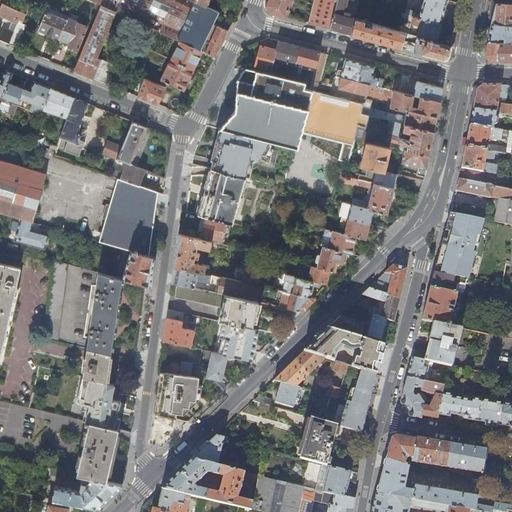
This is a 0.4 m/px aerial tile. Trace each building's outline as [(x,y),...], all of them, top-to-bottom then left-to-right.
[(83,75),(93,79),(102,60),(97,58),(108,31),(116,12),(121,0),(90,0),(101,5),(74,71),(83,75)] [(212,24),(218,12),(205,6),(191,0),(121,0),(116,12),(180,41),(200,50),(206,37),(211,40),(209,44),(206,42),(203,51),(215,57),(224,40),(228,31),(217,26),(212,24)] [(285,17),(292,0),(291,0),(268,0),(267,5),(270,13),(285,17)] [(336,0),(313,0),(312,8),(318,9),(314,24),(323,27),(329,29),(336,0)] [(344,12),(347,0),(336,0),(329,29),(339,31),(351,34),(355,19),(349,17),(350,14),(344,12)] [(441,24),(447,0),(423,0),(419,15),(416,14),(415,11),(406,9),(405,13),(405,14),(410,15),(441,24)] [(0,15),(11,21),(17,24),(18,22),(22,23),(26,14),(0,1),(0,15)] [(511,2),(495,1),(493,13),(491,22),(511,23),(511,2)] [(38,30),(60,39),(67,22),(70,13),(57,8),(58,6),(50,3),(38,30)] [(311,24),(314,24),(318,9),(312,8),(308,23),(311,24)] [(436,42),(441,24),(410,15),(405,14),(405,13),(403,13),(402,17),(408,19),(407,22),(410,23),(419,26),(417,36),(436,42)] [(363,25),(364,21),(355,19),(351,34),(378,42),(401,48),(405,33),(374,24),(372,28),(363,25)] [(8,30),(14,32),(17,24),(11,21),(8,30)] [(26,25),(22,23),(18,22),(17,24),(14,32),(9,44),(17,48),(26,25)] [(77,26),(67,22),(60,39),(70,43),(68,46),(77,50),(87,26),(78,23),(77,26)] [(511,41),(511,23),(491,22),(489,31),(487,40),(511,41)] [(4,28),(0,37),(0,40),(9,44),(14,32),(8,30),(4,28)] [(407,46),(406,49),(413,51),(442,59),(449,54),(451,46),(436,42),(417,36),(407,34),(406,38),(410,39),(409,40),(410,41),(410,42),(408,41),(407,42),(406,42),(406,43),(405,43),(404,45),(407,46)] [(278,41),(267,38),(262,41),(261,46),(276,50),(278,41)] [(511,41),(487,40),(486,47),(484,53),(489,60),(511,60),(511,41)] [(193,70),(203,51),(200,50),(180,41),(171,59),(193,70)] [(278,41),(276,50),(274,57),(273,60),(295,66),(295,63),(296,59),(300,47),(283,42),(278,41)] [(269,74),(272,65),(273,60),(274,57),(276,50),(261,46),(260,45),(255,66),(266,69),(265,73),(269,74)] [(314,68),(319,52),(312,50),(308,49),(300,47),(296,59),(295,63),(314,68)] [(310,85),(309,89),(315,91),(321,69),(325,54),(319,52),(314,68),(313,72),(310,85)] [(183,91),(193,70),(171,59),(161,80),(183,91)] [(356,81),(361,64),(344,59),(341,71),(338,70),(336,70),(335,77),(339,78),(337,87),(338,89),(366,96),(366,95),(369,85),(356,81)] [(107,84),(115,66),(102,60),(93,79),(107,84)] [(372,74),(374,67),(361,64),(356,81),(369,85),(376,87),(378,78),(373,77),(372,74)] [(265,73),(248,68),(239,80),(236,112),(221,128),(268,141),(293,147),(299,149),(303,134),(315,91),(309,89),(303,88),(305,84),(305,83),(291,80),(269,74),(265,73)] [(0,78),(0,98),(2,99),(9,82),(12,73),(5,70),(2,79),(0,78)] [(397,92),(402,74),(395,72),(389,90),(397,92)] [(402,74),(397,92),(404,93),(409,76),(402,74)] [(145,79),(138,97),(157,105),(165,88),(145,79)] [(9,82),(2,99),(0,104),(0,108),(14,115),(17,106),(23,88),(9,82)] [(17,106),(41,115),(43,110),(51,88),(41,84),(34,82),(30,91),(23,88),(17,106)] [(421,98),(439,102),(440,95),(441,88),(416,82),(412,95),(421,98)] [(386,95),(387,89),(376,87),(369,85),(366,95),(385,100),(386,95)] [(475,99),(472,109),(496,113),(496,108),(498,97),(506,98),(508,85),(483,85),(477,90),(475,99)] [(66,95),(51,88),(43,110),(61,116),(60,118),(62,119),(63,117),(67,118),(74,98),(66,95)] [(403,124),(433,132),(436,117),(439,102),(421,98),(412,95),(404,93),(397,92),(389,90),(387,89),(386,95),(392,96),(389,108),(405,112),(404,117),(403,124)] [(364,104),(315,91),(303,134),(343,144),(339,161),(342,162),(348,163),(349,160),(355,140),(358,127),(364,129),(367,116),(361,114),(364,104)] [(60,137),(67,139),(63,150),(78,156),(81,149),(82,149),(85,142),(79,140),(80,136),(78,132),(88,104),(74,98),(67,118),(60,137)] [(364,104),(361,114),(367,116),(378,118),(389,121),(395,122),(397,115),(370,108),(372,101),(365,99),(364,104)] [(500,109),(500,113),(511,115),(511,108),(511,104),(501,103),(500,109)] [(471,117),(469,125),(493,129),(494,124),(496,123),(497,123),(498,118),(497,117),(495,116),(496,113),(472,109),(471,117)] [(395,122),(403,124),(404,117),(397,115),(395,122)] [(367,116),(364,129),(375,131),(378,118),(367,116)] [(130,164),(145,127),(142,126),(131,121),(121,147),(116,159),(126,163),(130,164)] [(406,151),(428,157),(431,144),(433,132),(403,124),(395,122),(389,121),(384,141),(399,144),(407,146),(406,151)] [(467,136),(465,146),(494,152),(505,153),(506,148),(486,145),(488,138),(500,140),(501,139),(505,140),(506,131),(493,129),(469,125),(467,136)] [(148,128),(145,127),(130,164),(136,166),(151,129),(148,128)] [(358,127),(355,140),(366,142),(371,144),(375,131),(364,129),(358,127)] [(268,141),(221,128),(211,168),(244,177),(248,160),(265,164),(268,152),(263,151),(268,141)] [(104,140),(99,152),(116,159),(121,147),(104,140)] [(349,160),(348,163),(366,168),(382,172),(389,148),(371,144),(366,142),(360,163),(349,160)] [(48,152),(54,154),(57,147),(51,145),(48,152)] [(463,157),(461,168),(487,173),(495,175),(497,165),(492,164),(494,152),(465,146),(463,157)] [(416,175),(424,176),(426,167),(428,157),(406,151),(404,151),(401,163),(418,167),(416,175)] [(0,213),(1,213),(6,215),(20,219),(32,222),(36,211),(43,188),(43,187),(46,175),(39,173),(35,172),(15,166),(0,161),(0,213)] [(139,185),(145,170),(136,166),(130,164),(126,163),(122,172),(113,169),(111,175),(118,178),(120,179),(125,180),(139,185)] [(208,176),(198,214),(203,216),(207,217),(227,222),(227,221),(231,222),(236,205),(239,205),(241,198),(238,197),(244,177),(211,168),(208,176)] [(358,180),(392,188),(395,175),(382,172),(366,168),(364,176),(356,174),(354,179),(358,180)] [(459,173),(458,179),(493,186),(494,180),(486,178),(487,173),(461,168),(459,173)] [(338,174),(336,181),(356,186),(357,185),(358,180),(354,179),(338,174)] [(114,190),(105,220),(99,242),(129,250),(136,252),(148,256),(149,256),(153,225),(158,192),(139,185),(125,180),(120,179),(118,178),(114,190)] [(499,198),(494,221),(511,225),(511,189),(493,186),(458,179),(455,190),(492,198),(492,196),(499,198)] [(372,210),(386,213),(392,188),(358,180),(357,185),(368,187),(371,188),(367,201),(365,200),(352,197),(350,204),(372,210)] [(283,187),(282,187),(279,200),(283,202),(287,188),(283,187)] [(279,200),(274,216),(281,218),(286,202),(283,202),(279,200)] [(344,217),(347,218),(350,204),(343,202),(339,216),(344,217)] [(347,218),(369,224),(372,210),(350,204),(347,218)] [(466,278),(471,279),(483,219),(449,212),(444,235),(434,272),(466,278)] [(222,241),(227,222),(207,217),(203,216),(198,234),(222,241)] [(356,237),(365,239),(369,224),(347,218),(343,234),(356,237)] [(32,222),(20,219),(13,241),(43,250),(48,236),(30,231),(33,223),(32,222)] [(343,252),(351,254),(353,245),(356,237),(343,234),(340,233),(321,228),(320,231),(323,232),(323,234),(330,236),(328,244),(323,243),(323,246),(326,247),(343,252)] [(176,249),(173,266),(203,273),(206,265),(193,262),(194,258),(197,259),(199,252),(196,251),(197,247),(209,250),(212,241),(178,233),(176,249)] [(319,259),(317,267),(330,271),(333,272),(336,262),(340,263),(343,252),(326,247),(323,246),(322,246),(321,252),(319,251),(318,252),(316,257),(317,258),(319,259)] [(144,285),(150,287),(152,268),(154,258),(149,256),(148,256),(136,252),(129,250),(121,278),(122,279),(144,285)] [(249,266),(256,267),(259,253),(253,252),(249,264),(249,266)] [(401,256),(384,273),(391,275),(386,295),(399,299),(404,279),(406,268),(405,268),(407,259),(401,256)] [(68,264),(53,260),(47,302),(42,338),(58,342),(59,328),(68,264)] [(0,355),(19,268),(0,263),(0,355)] [(172,275),(171,283),(176,284),(193,288),(195,281),(208,284),(210,275),(203,273),(173,266),(172,275)] [(248,270),(245,282),(252,284),(256,267),(249,266),(248,268),(248,270)] [(313,281),(326,284),(330,271),(317,267),(314,267),(311,266),(309,273),(307,280),(313,281)] [(87,348),(111,354),(114,333),(120,297),(122,279),(121,278),(98,272),(93,310),(87,348)] [(432,279),(430,287),(455,292),(456,286),(459,284),(465,285),(466,278),(434,272),(432,279)] [(384,273),(375,281),(383,284),(380,293),(386,295),(391,275),(384,273)] [(285,274),(281,290),(291,293),(295,277),(285,274)] [(291,293),(309,297),(313,281),(307,280),(304,279),(295,277),(291,293)] [(228,295),(236,297),(239,281),(223,278),(221,287),(223,288),(221,294),(228,295)] [(383,284),(375,281),(372,285),(368,288),(380,293),(383,284)] [(193,288),(176,284),(174,297),(193,301),(213,306),(221,308),(217,321),(223,322),(229,324),(251,328),(254,315),(256,308),(257,302),(236,297),(228,295),(221,294),(193,288)] [(463,294),(465,285),(459,284),(456,286),(455,292),(457,293),(463,294)] [(426,304),(421,320),(433,322),(444,324),(449,321),(457,293),(455,292),(430,287),(426,304)] [(399,299),(386,295),(380,293),(368,288),(362,294),(379,301),(385,303),(381,318),(387,320),(394,322),(397,306),(399,299)] [(279,306),(302,311),(308,305),(315,298),(309,297),(291,293),(281,290),(280,296),(281,297),(279,306)] [(385,303),(379,301),(375,316),(381,318),(385,303)] [(501,336),(511,338),(511,303),(507,303),(501,336)] [(166,321),(163,341),(190,347),(193,330),(181,327),(182,321),(179,320),(180,313),(167,310),(166,321)] [(381,341),(387,320),(381,318),(375,316),(372,314),(366,336),(381,341)] [(327,328),(360,338),(363,323),(339,316),(327,328)] [(251,360),(258,330),(251,328),(229,324),(223,322),(219,337),(222,338),(218,353),(227,355),(251,360)] [(426,360),(447,365),(451,366),(461,328),(450,325),(451,324),(448,323),(448,325),(444,324),(433,322),(429,338),(424,360),(426,360)] [(380,359),(384,345),(360,338),(327,328),(323,332),(303,351),(325,358),(334,360),(336,353),(346,343),(349,346),(351,347),(354,347),(356,347),(357,347),(360,352),(358,358),(356,357),(354,358),(352,366),(360,369),(376,373),(380,359)] [(84,377),(101,381),(106,382),(109,362),(111,354),(87,348),(85,356),(85,359),(82,359),(81,367),(84,367),(82,376),(84,377)] [(213,379),(221,388),(225,384),(229,381),(222,373),(224,364),(225,363),(226,362),(226,361),(226,360),(227,359),(227,357),(226,356),(227,355),(218,353),(211,351),(205,378),(213,379)] [(325,358),(303,351),(294,360),(284,370),(274,380),(281,382),(296,386),(310,373),(325,358)] [(407,376),(421,380),(422,377),(425,378),(428,366),(425,365),(426,360),(424,360),(412,357),(409,366),(407,376)] [(347,364),(336,361),(333,370),(344,374),(347,364)] [(189,377),(191,363),(180,362),(179,375),(189,377)] [(376,373),(360,369),(355,387),(354,387),(353,387),(352,387),(350,388),(350,390),(347,401),(367,407),(371,391),(376,373)] [(166,417),(175,419),(176,412),(181,412),(182,405),(188,406),(189,399),(195,400),(198,378),(189,377),(179,375),(164,373),(158,415),(166,417)] [(408,414),(408,415),(409,416),(423,419),(423,415),(438,418),(438,414),(442,392),(443,385),(421,380),(407,376),(403,389),(400,399),(401,402),(401,403),(402,403),(403,403),(409,412),(408,414)] [(101,381),(84,377),(79,396),(83,397),(82,403),(88,405),(84,420),(88,421),(103,425),(117,428),(119,418),(116,417),(120,400),(115,399),(118,385),(106,382),(101,381)] [(296,386),(281,382),(278,391),(275,402),(293,407),(297,393),(299,387),(296,386)] [(330,396),(337,398),(340,389),(328,386),(326,395),(330,396)] [(442,392),(438,414),(450,416),(450,413),(459,414),(462,398),(453,396),(453,394),(451,394),(451,392),(446,391),(445,393),(442,392)] [(297,393),(293,407),(302,410),(307,395),(297,393)] [(270,398),(258,394),(252,400),(268,405),(270,398)] [(462,398),(459,414),(462,415),(462,416),(463,417),(464,418),(466,418),(467,418),(467,419),(478,421),(482,399),(479,399),(479,397),(474,396),(473,398),(471,397),(470,399),(462,398)] [(482,399),(478,421),(498,424),(501,403),(482,399)] [(361,432),(367,407),(347,401),(339,426),(350,429),(361,432)] [(501,403),(498,424),(509,426),(509,425),(510,426),(511,426),(511,425),(511,406),(511,405),(511,404),(508,404),(509,402),(505,401),(505,403),(501,403)] [(319,404),(315,419),(322,421),(326,407),(326,406),(319,404)] [(164,443),(171,438),(163,437),(166,417),(158,415),(153,414),(149,441),(160,447),(164,443)] [(315,419),(311,418),(300,458),(327,465),(338,425),(322,421),(315,419)] [(81,475),(105,480),(115,438),(116,434),(117,428),(103,425),(88,421),(87,427),(75,473),(81,475)] [(224,437),(216,435),(210,441),(192,458),(217,465),(219,456),(225,458),(228,447),(222,445),(223,441),(224,437)] [(388,446),(385,458),(404,464),(405,459),(409,457),(410,457),(409,459),(412,460),(416,438),(397,435),(390,438),(388,446)] [(434,441),(416,438),(412,460),(411,461),(447,467),(451,444),(434,441)] [(486,450),(469,447),(451,444),(447,467),(482,473),(486,450)] [(219,456),(217,465),(236,469),(238,461),(225,458),(219,456)] [(242,483),(243,478),(245,471),(236,469),(217,465),(192,458),(185,465),(161,488),(162,489),(190,495),(237,506),(250,509),(253,500),(238,496),(240,489),(241,487),(242,486),(242,484),(242,483)] [(381,474),(376,493),(411,499),(449,506),(469,509),(475,511),(476,504),(477,499),(477,498),(471,497),(413,486),(413,491),(403,489),(408,466),(404,464),(385,458),(381,474)] [(344,496),(351,472),(341,469),(329,466),(322,491),(324,491),(344,496)] [(65,471),(51,468),(50,474),(63,477),(65,471)] [(257,482),(258,475),(245,471),(243,478),(257,482)] [(48,498),(97,507),(109,496),(121,484),(105,480),(81,475),(78,490),(54,485),(52,495),(49,495),(48,498)] [(310,511),(316,489),(258,475),(257,482),(253,500),(250,509),(262,511),(310,511)] [(479,487),(481,481),(472,479),(470,491),(472,492),(478,493),(479,487)] [(493,490),(479,487),(478,493),(477,498),(477,499),(491,501),(493,490)] [(185,511),(190,495),(162,489),(156,511),(154,510),(153,511),(185,511)] [(352,511),(355,498),(344,496),(324,491),(321,502),(329,504),(327,511),(352,511)] [(371,511),(408,511),(411,503),(411,499),(376,493),(372,508),(371,511)] [(449,506),(411,499),(411,503),(414,503),(413,505),(445,511),(445,508),(449,509),(449,506)]
